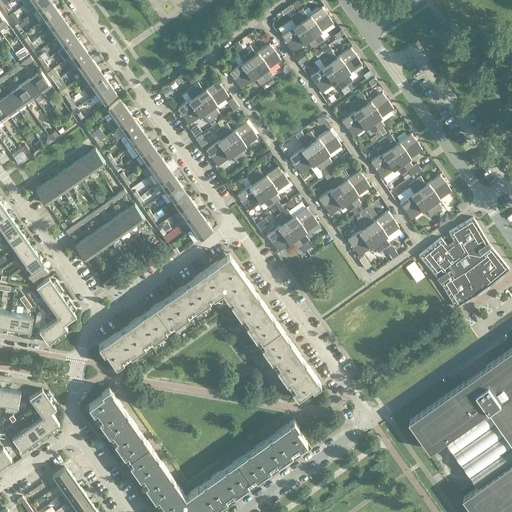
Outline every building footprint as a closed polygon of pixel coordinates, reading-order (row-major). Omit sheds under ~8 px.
[(29,0),(36,9),(49,0),(29,0)] [(49,0),(36,9),(33,12),(39,21),(43,18),(57,8),(53,3),(52,3),(50,0),(49,0)] [(290,4),(283,9),(286,13),(293,8),(290,4)] [(302,8),(296,12),(307,27),(327,13),(322,5),(307,15),(302,8)] [(61,14),(57,8),(43,18),(39,21),(38,22),(44,31),(49,28),(63,18),(60,15),(61,14)] [(307,27),(296,12),(290,16),(296,24),(282,34),(287,41),(307,27)] [(333,21),(327,13),(307,27),(318,43),(324,39),(323,37),(327,34),(323,28),(333,21)] [(65,22),(63,18),(49,28),(56,37),(70,27),(66,21),(65,22)] [(74,33),(70,27),(56,37),(63,46),(76,37),(73,33),(74,33)] [(318,43),(307,27),(287,41),(293,49),(307,40),(312,47),(318,43)] [(340,29),(333,33),(336,37),(343,32),(340,29)] [(79,41),(76,37),(63,46),(57,50),(64,60),(69,56),(84,46),(80,40),(79,41)] [(244,49),(239,42),(236,45),(238,48),(236,49),(244,60),(229,70),(235,78),(255,64),(244,49)] [(250,45),(244,49),(255,64),(275,50),(269,42),(255,52),(250,45)] [(328,44),(322,48),(325,53),(331,49),(328,44)] [(88,51),(84,46),(69,56),(76,65),(89,56),(87,52),(88,51)] [(331,49),(325,53),(336,69),(356,55),(351,47),(336,57),(331,49)] [(322,49),(316,53),(319,57),(325,53),(322,49)] [(281,58),(275,50),(255,64),(266,80),(272,75),(266,68),(281,58)] [(336,69),(325,53),(319,57),(325,65),(310,75),(316,83),(336,69)] [(302,55),(296,60),(298,63),(305,59),(302,55)] [(362,62),(356,55),(336,69),(347,84),(353,80),(347,72),(362,62)] [(92,59),(89,56),(76,65),(82,74),(97,64),(93,59),(92,59)] [(101,70),(97,64),(82,74),(89,84),(102,74),(100,71),(101,70)] [(266,80),(255,64),(235,78),(240,86),(255,76),(260,84),(266,80)] [(54,67),(47,72),(50,76),(50,75),(54,80),(60,76),(54,67)] [(347,84),(336,69),(316,83),(322,91),(336,81),(341,88),(347,84)] [(35,75),(33,77),(45,95),(54,89),(41,70),(35,74),(35,75)] [(372,74),(369,70),(363,74),(366,78),(372,74)] [(105,78),(102,74),(89,84),(84,87),(91,97),(96,93),(110,83),(106,77),(105,78)] [(60,76),(54,80),(58,86),(57,86),(60,90),(66,86),(60,76)] [(45,95),(33,77),(30,79),(29,78),(24,82),(34,96),(37,101),(45,95)] [(374,77),(367,82),(370,85),(376,81),(374,77)] [(198,81),(192,86),(203,101),(223,87),(217,79),(203,89),(198,81)] [(34,96),(24,82),(18,86),(18,87),(16,88),(25,102),(34,96)] [(114,89),(110,83),(96,93),(102,103),(116,93),(113,89),(114,89)] [(167,83),(160,87),(166,96),(173,91),(167,83)] [(347,84),(341,88),(345,93),(350,90),(347,84)] [(187,101),(177,107),(183,115),(203,101),(192,86),(186,90),(187,90),(182,94),(187,101)] [(228,95),(223,87),(203,101),(214,116),(219,112),(214,105),(228,95)] [(25,102),(16,88),(13,90),(7,94),(17,107),(25,102)] [(362,94),(357,98),(367,113),(387,99),(382,91),(368,101),(362,94)] [(17,107),(7,94),(1,98),(2,99),(0,99),(0,101),(9,113),(17,107)] [(105,107),(109,112),(104,116),(107,120),(112,117),(126,107),(122,101),(122,102),(119,97),(105,107)] [(367,113),(357,98),(351,102),(356,109),(342,119),(347,127),(367,113)] [(393,107),(387,99),(367,113),(378,128),(384,124),(381,120),(392,113),(390,109),(393,107)] [(9,113),(0,101),(0,118),(0,119),(9,113)] [(214,116),(203,101),(183,115),(188,123),(202,113),(208,120),(214,116)] [(130,112),(126,107),(112,117),(119,126),(132,117),(130,113),(130,112)] [(323,113),(316,118),(320,124),(327,119),(323,113)] [(378,128),(367,113),(347,127),(353,135),(367,125),(372,133),(378,128)] [(135,120),(132,117),(119,126),(116,128),(122,138),(140,125),(136,120),(135,120)] [(227,123),(221,127),(232,142),(252,128),(246,120),(232,130),(227,123)] [(197,124),(190,129),(195,136),(202,131),(197,124)] [(144,131),(140,125),(122,138),(121,138),(128,147),(132,145),(145,135),(143,132),(144,131)] [(232,142),(221,127),(215,131),(220,138),(206,148),(212,156),(232,142)] [(257,136),(252,128),(232,142),(243,157),(248,153),(243,146),(257,136)] [(310,130),(304,134),(315,150),(335,136),(330,128),(316,138),(310,130)] [(49,134),(52,138),(58,134),(55,129),(49,134)] [(386,131),(382,134),(385,138),(391,134),(388,129),(386,131)] [(300,130),(295,134),(298,138),(303,134),(300,130)] [(391,135),(386,139),(396,154),(416,140),(411,132),(397,142),(391,135)] [(315,150),(304,134),(299,139),(304,146),(290,156),(295,164),(315,150)] [(148,139),(145,135),(132,145),(138,154),(153,144),(149,138),(148,139)] [(341,144),(335,136),(315,150),(326,165),(332,161),(327,154),(341,144)] [(396,154),(386,139),(380,143),(385,150),(371,160),(376,168),(396,154)] [(422,148),(416,140),(396,154),(407,169),(411,175),(420,169),(416,163),(413,165),(408,158),(422,148)] [(243,157),(232,142),(212,156),(217,164),(231,154),(237,162),(243,157)] [(157,150),(153,144),(138,154),(145,163),(158,154),(156,150),(157,150)] [(89,152),(87,154),(96,167),(105,161),(95,147),(89,151),(89,152)] [(330,170),(326,165),(315,150),(295,164),(301,172),(315,162),(322,171),(324,174),(330,170)] [(96,167),(87,154),(84,156),(84,155),(78,159),(88,173),(96,167)] [(161,157),(158,154),(145,163),(152,173),(166,163),(162,157),(161,157)] [(396,154),(376,168),(382,176),(383,175),(387,181),(400,172),(401,174),(404,172),(407,169),(396,154)] [(88,173),(78,159),(72,163),(73,164),(70,166),(80,179),(88,173)] [(170,168),(166,163),(152,173),(158,182),(172,173),(169,169),(170,168)] [(258,167),(252,171),(263,186),(283,172),(278,165),(263,175),(258,167)] [(80,179),(70,166),(68,167),(67,167),(61,171),(71,185),(80,179)] [(339,171),(333,176),(344,191),(364,177),(359,169),(344,179),(339,171)] [(333,176),(330,170),(324,174),(333,187),(319,197),(324,205),(344,191),(333,176)] [(71,185),(61,171),(55,175),(56,176),(54,177),(63,190),(71,185)] [(263,186),(252,171),(246,175),(247,176),(241,180),(246,187),(237,193),(243,201),(263,186)] [(289,180),(283,172),(263,186),(274,202),(280,198),(275,190),(289,180)] [(174,176),(172,173),(158,182),(165,191),(179,181),(175,176),(174,176)] [(420,176),(414,180),(425,195),(445,181),(440,173),(426,183),(420,176)] [(63,190),(54,177),(51,179),(50,178),(45,182),(55,196),(63,190)] [(370,185),(364,177),(344,191),(355,206),(361,202),(356,195),(370,185)] [(425,195),(414,180),(409,184),(414,191),(400,201),(405,209),(425,195)] [(183,187),(179,181),(165,191),(171,201),(185,191),(182,188),(183,187)] [(451,189),(445,181),(425,195),(436,211),(442,206),(437,199),(451,189)] [(55,196),(45,182),(37,188),(39,191),(38,191),(46,202),(55,196)] [(274,202),(263,186),(243,201),(249,209),(263,199),(268,206),(274,202)] [(187,195),(185,191),(171,201),(178,210),(192,200),(188,194),(187,195)] [(355,206),(344,191),(324,205),(330,213),(344,203),(349,210),(355,206)] [(95,197),(101,205),(107,200),(102,192),(95,197)] [(436,211),(425,195),(405,209),(411,217),(425,207),(430,215),(436,211)] [(196,206),(192,200),(178,210),(185,219),(198,210),(195,206),(196,206)] [(129,208),(126,210),(136,223),(144,217),(134,203),(128,207),(129,208)] [(370,204),(359,212),(362,217),(373,232),(393,218),(388,210),(379,216),(370,204)] [(287,208),(281,212),(292,228),(312,214),(307,206),(292,216),(287,208)] [(136,223),(126,210),(124,212),(123,211),(117,215),(127,229),(136,223)] [(201,214),(198,210),(185,219),(191,229),(205,219),(201,213),(201,214)] [(67,215),(72,222),(77,218),(72,212),(67,215)] [(292,228),(281,212),(275,216),(281,224),(266,234),(272,242),(292,228)] [(443,214),(440,216),(444,221),(449,218),(445,213),(443,214)] [(10,218),(7,214),(0,219),(0,231),(14,221),(11,217),(10,218)] [(318,221),(312,214),(292,228),(303,243),(309,239),(303,231),(318,221)] [(127,229),(117,215),(112,219),(112,220),(110,222),(119,235),(127,229)] [(488,241),(473,216),(448,231),(455,241),(448,246),(441,236),(419,254),(437,277),(440,281),(455,306),(479,291),(478,288),(485,283),(487,285),(509,267),(491,245),(488,241)] [(440,216),(435,220),(439,225),(444,221),(440,216)] [(373,232),(362,217),(359,219),(356,221),(362,228),(347,238),(353,246),(373,232)] [(399,226),(393,218),(373,232),(384,247),(390,243),(385,236),(399,226)] [(209,224),(205,219),(191,229),(198,238),(211,229),(209,225),(209,224)] [(18,226),(14,221),(0,231),(0,234),(5,241),(19,231),(16,227),(18,226)] [(119,235),(110,222),(107,223),(106,223),(101,227),(111,240),(119,235)] [(168,223),(163,226),(166,232),(172,228),(168,223)] [(111,240),(101,227),(95,231),(95,232),(93,233),(102,246),(111,240)] [(174,227),(167,232),(170,237),(178,232),(174,227)] [(303,243),(292,228),(272,242),(278,250),(292,240),(297,247),(303,243)] [(21,234),(19,231),(5,241),(11,249),(26,238),(23,233),(21,234)] [(384,247),(373,232),(353,246),(359,254),(373,244),(378,251),(384,247)] [(102,246),(93,233),(90,235),(90,234),(84,238),(94,252),(102,246)] [(30,243),(26,238),(11,249),(16,257),(31,247),(28,244),(30,243)] [(94,252),(84,238),(76,244),(78,246),(77,247),(85,258),(94,252)] [(33,251),(31,247),(16,257),(22,266),(38,255),(35,250),(33,251)] [(395,249),(390,252),(393,257),(398,254),(395,249)] [(252,285),(229,252),(196,275),(212,297),(222,290),(230,300),(252,285)] [(41,260),(38,255),(22,266),(34,282),(48,272),(40,261),(41,260)] [(371,265),(364,255),(359,258),(366,268),(371,265)] [(287,264),(290,269),(295,266),(292,261),(287,264)] [(212,297),(196,275),(175,290),(190,312),(212,297)] [(117,282),(113,276),(103,283),(107,289),(117,282)] [(52,281),(49,277),(36,286),(43,295),(58,285),(57,283),(58,282),(55,279),(52,281)] [(59,287),(58,285),(43,295),(50,305),(62,296),(60,291),(63,289),(60,286),(59,287)] [(267,306),(252,285),(230,300),(245,321),(267,306)] [(190,312),(175,290),(154,305),(169,327),(190,312)] [(65,300),(62,296),(50,305),(56,314),(71,304),(70,302),(71,301),(69,298),(65,300)] [(0,325),(1,326),(1,327),(7,329),(10,311),(11,306),(0,304),(0,325)] [(72,305),(71,304),(56,314),(58,316),(64,324),(64,323),(76,315),(73,310),(76,308),(73,305),(72,305)] [(169,327),(154,305),(133,320),(148,342),(169,327)] [(282,327),(267,306),(245,321),(260,343),(282,327)] [(22,313),(10,311),(7,329),(14,330),(14,328),(19,329),(22,313)] [(33,315),(22,313),(19,329),(23,330),(23,331),(30,333),(33,315)] [(58,316),(49,322),(59,337),(61,336),(62,337),(65,335),(63,331),(67,328),(64,323),(64,324),(58,316)] [(148,342),(133,320),(112,334),(128,356),(148,342)] [(59,337),(49,322),(39,329),(48,342),(53,339),(55,342),(58,339),(57,338),(59,337)] [(172,329),(176,334),(181,330),(177,325),(172,329)] [(297,348),(282,327),(260,343),(274,364),(297,348)] [(128,356),(112,334),(98,344),(104,352),(106,350),(109,354),(116,365),(128,356)] [(248,342),(243,345),(247,350),(252,347),(248,342)] [(486,365),(486,364),(464,379),(464,380),(463,381),(410,419),(432,449),(449,437),(481,483),(464,495),(475,511),(511,511),(511,346),(491,361),(491,362),(488,364),(486,365)] [(311,369),(297,348),(274,364),(289,385),(311,369)] [(321,383),(311,369),(289,385),(297,396),(312,386),(313,388),(321,383)] [(9,388),(0,386),(0,402),(6,404),(9,388)] [(109,386),(101,391),(103,394),(88,404),(110,434),(132,419),(109,386)] [(21,391),(9,388),(6,404),(18,406),(21,391)] [(29,397),(36,407),(51,396),(50,394),(51,394),(48,390),(45,392),(42,388),(29,397)] [(52,398),(51,396),(36,407),(43,416),(51,410),(51,411),(56,407),(53,403),(56,401),(53,397),(52,398)] [(43,416),(41,417),(51,432),(53,431),(54,432),(57,429),(55,426),(59,423),(51,411),(51,410),(43,416)] [(51,432),(41,417),(31,424),(40,436),(44,433),(47,436),(50,434),(49,433),(51,432)] [(294,418),(272,433),(261,441),(277,463),(289,454),(293,452),(307,442),(297,427),(299,426),(294,418)] [(147,440),(132,419),(110,434),(125,456),(147,440)] [(40,436),(31,424),(22,430),(32,445),(34,444),(35,445),(38,442),(36,439),(40,436)] [(32,445),(22,430),(12,437),(21,450),(26,447),(28,450),(31,447),(31,446),(32,445)] [(163,462),(147,440),(125,456),(140,477),(163,462)] [(277,463),(261,441),(239,456),(255,478),(260,475),(277,463)] [(3,446),(0,447),(0,463),(2,466),(12,459),(3,446)] [(255,478),(239,456),(218,471),(233,494),(249,483),(255,478)] [(178,483),(163,462),(140,477),(156,499),(178,483)] [(53,474),(59,483),(72,474),(69,470),(68,471),(64,466),(53,474)] [(233,494),(218,471),(196,487),(212,509),(233,494)] [(75,478),(72,474),(59,483),(65,491),(76,483),(73,479),(75,478)] [(260,475),(255,478),(259,484),(264,481),(260,475)] [(255,478),(249,483),(253,488),(259,484),(255,478)] [(80,488),(76,483),(65,491),(70,500),(84,490),(81,487),(80,488)] [(185,494),(178,483),(156,499),(164,511),(207,511),(212,509),(196,487),(185,494)] [(86,494),(84,490),(70,500),(76,508),(88,500),(85,495),(86,494)] [(28,504),(22,496),(17,499),(19,502),(21,501),(25,506),(28,504)] [(91,504),(88,500),(76,508),(79,511),(88,511),(95,507),(93,503),(91,504)]
